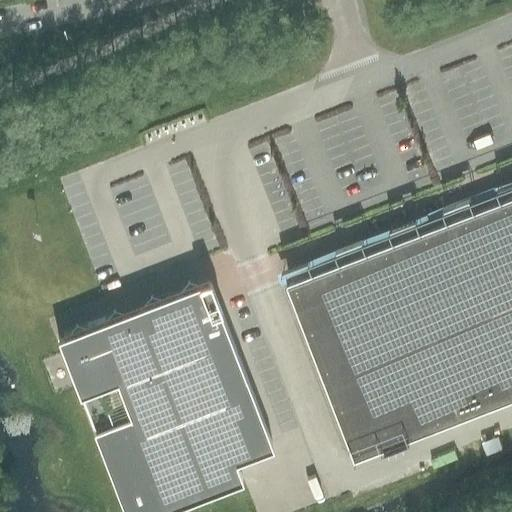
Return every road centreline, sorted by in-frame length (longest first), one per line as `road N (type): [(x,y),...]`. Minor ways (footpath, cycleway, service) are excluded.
road 1 (residential): [(361,81),(511,23)]
road 2 (tertiary): [(0,25),(125,0)]
